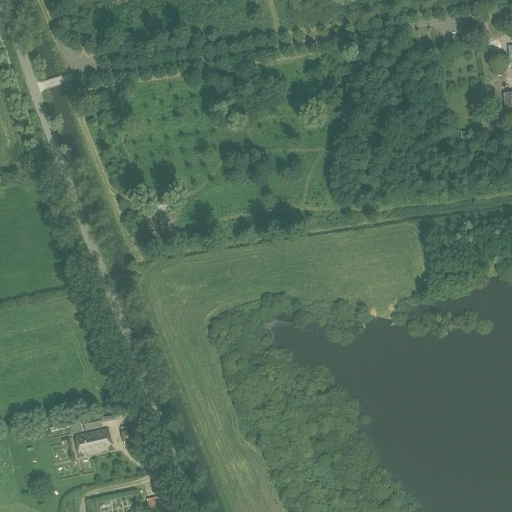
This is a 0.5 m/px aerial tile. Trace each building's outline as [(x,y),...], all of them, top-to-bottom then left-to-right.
[(479,95),(485,94),(487,94),(485,86),(484,86),(478,87),(479,95)] [(511,107),(511,92),(503,93),(505,109),(511,107)] [(85,431),(102,428),(100,417),(83,421),(85,431)] [(135,425),(121,428),(125,446),(139,443),(135,425)] [(76,437),(80,456),(113,449),(109,430),(76,437)] [(33,477),(27,481),(30,487),(36,484),(33,477)] [(147,506),(161,504),(159,495),(145,497),(147,506)]
